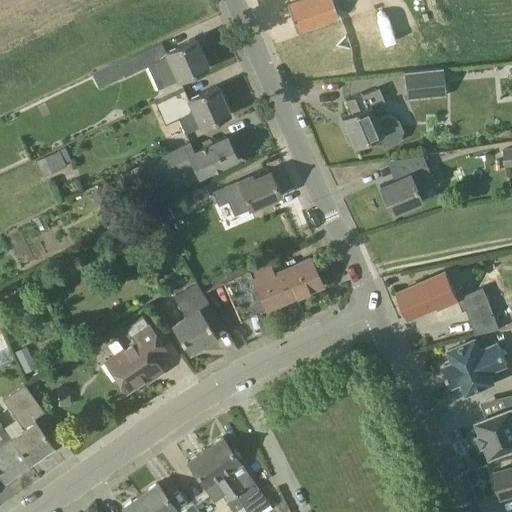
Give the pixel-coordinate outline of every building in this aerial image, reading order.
[(338,17),(331,0),(299,0),(286,5),(296,31),(338,17)] [(157,89),(167,85),(208,67),(195,38),(166,51),(162,43),(93,76),(99,89),(147,67),(157,89)] [(442,67),(403,71),(406,100),(445,96),(442,67)] [(165,123),(179,117),(185,132),(201,125),(201,124),(228,112),(217,86),(188,98),(184,88),(176,91),(155,100),(165,123)] [(387,115),(376,120),(370,106),(381,101),(376,88),(363,94),(362,92),(346,99),(352,113),(341,117),(353,145),(378,134),(384,147),(399,141),(403,130),(398,119),(387,115)] [(157,182),(193,165),(199,176),(237,158),(226,136),(194,151),(190,142),(147,162),(121,175),(125,182),(137,176),(144,188),(157,182)] [(60,149),(44,157),(52,173),(68,165),(66,162),(60,149)] [(421,201),(416,190),(434,182),(422,155),(396,158),(403,175),(380,185),(391,213),(421,201)] [(234,215),(249,209),(280,196),(269,171),(252,178),(251,175),(238,181),(238,180),(213,191),(219,204),(228,200),(234,215)] [(218,245),(193,256),(200,272),(226,261),(218,245)] [(250,269),(223,282),(229,296),(254,284),(265,309),(321,285),(310,258),(274,274),(269,261),(250,269)] [(440,308),(458,300),(460,299),(459,297),(447,270),(399,291),(410,317),(438,305),(440,308)] [(220,320),(196,282),(173,296),(185,316),(171,325),(188,352),(216,335),(209,325),(218,319),(219,321),(220,320)] [(488,301),(467,309),(476,334),(500,329),(495,316),(488,301)] [(168,352),(143,316),(125,328),(134,341),(105,361),(126,391),(146,377),(148,380),(162,370),(156,360),(168,352)] [(490,371),(508,363),(499,341),(481,349),(476,338),(449,350),(454,362),(444,366),(453,386),(463,382),(468,394),(495,382),(490,371)] [(36,367),(26,346),(15,351),(25,373),(36,367)] [(22,427),(9,436),(29,462),(54,445),(35,418),(43,412),(23,383),(2,398),(22,427)] [(70,387),(59,387),(59,406),(70,406),(70,387)] [(511,406),(486,417),(477,420),(482,433),(480,434),(484,444),(486,443),(491,455),(509,448),(510,451),(511,451),(511,450),(511,406)] [(9,436),(2,425),(0,426),(0,473),(4,480),(29,462),(9,436)] [(205,450),(235,493),(243,506),(246,511),(258,511),(270,504),(253,480),(246,486),(239,475),(236,477),(230,469),(240,462),(223,437),(205,450)] [(234,511),(243,506),(235,493),(205,450),(187,462),(205,487),(215,480),(220,488),(218,490),(233,511),(234,511)] [(511,467),(496,472),(503,497),(511,494),(511,467)] [(140,495),(151,511),(168,511),(175,508),(158,483),(140,495)] [(151,511),(140,495),(122,508),(125,511),(151,511)] [(218,511),(207,495),(194,504),(199,511),(218,511)]
